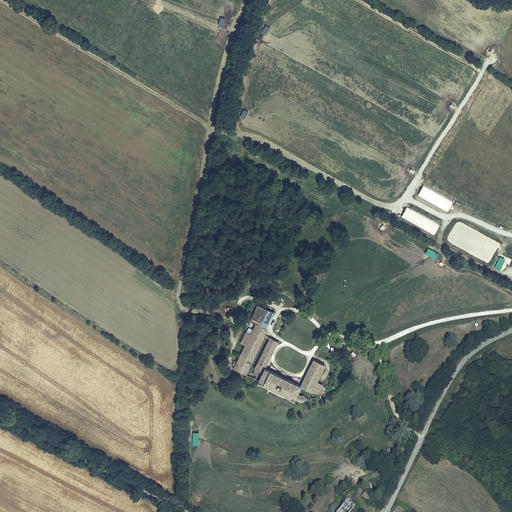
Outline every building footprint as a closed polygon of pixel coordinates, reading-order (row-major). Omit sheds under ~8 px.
[(439,224),(405,207),(400,217),(434,234),(439,224)] [(427,248),(425,253),(436,259),(439,253),(427,248)] [(499,256),(494,267),(499,270),(505,258),(499,256)] [(266,328),(273,312),(257,305),(250,321),(251,321),(256,323),(266,328)] [(245,345),(256,323),(251,321),(250,321),(241,342),(245,345)] [(245,374),(264,335),(266,330),(266,328),(256,323),(245,345),(239,359),(234,369),(245,374)] [(300,386),(264,368),(278,341),(270,338),(254,369),(259,371),(256,376),(255,379),(258,380),(257,381),(268,386),(268,387),(283,394),(293,399),(294,398),(296,394),(300,386)] [(316,381),(324,364),(314,359),(300,386),(310,392),(316,381)] [(326,391),(323,389),(323,384),(316,381),(310,392),(319,396),(326,391)] [(371,496),(367,492),(364,492),(362,495),(367,499),(370,502),(373,500),(370,497),(371,496)] [(350,511),(355,505),(348,500),(352,496),(349,493),(345,497),(346,499),(336,511),(350,511)]
